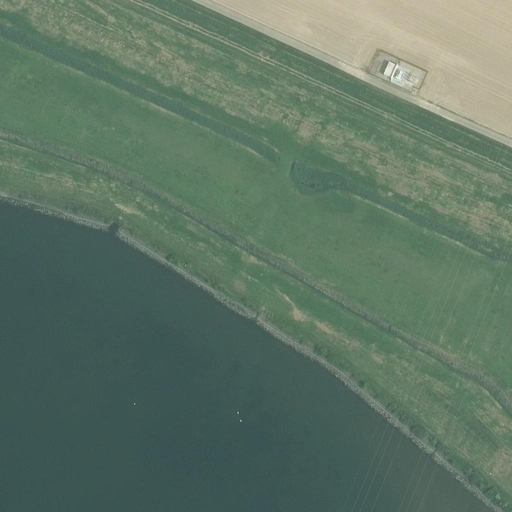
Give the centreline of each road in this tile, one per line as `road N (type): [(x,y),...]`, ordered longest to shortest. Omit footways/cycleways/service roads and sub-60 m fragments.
road 1 (track): [(119,0),(511,178)]
road 2 (track): [(511,146),(190,0)]
